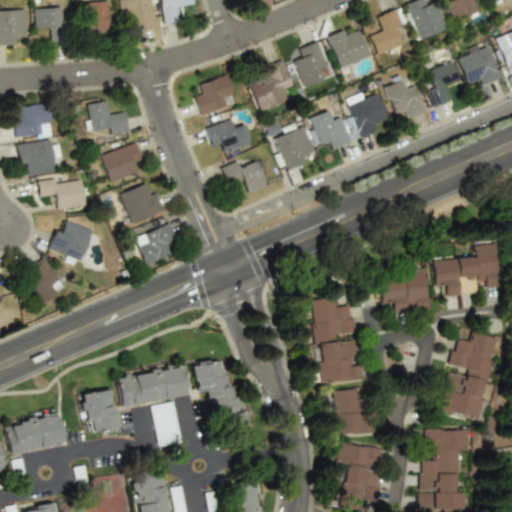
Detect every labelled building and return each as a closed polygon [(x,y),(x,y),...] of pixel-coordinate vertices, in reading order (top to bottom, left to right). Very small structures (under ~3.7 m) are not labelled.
[(154,28),(152,0),(116,0),(118,21),(129,21),(130,30),(154,28)] [(156,0),(160,14),(192,7),(190,0),(156,0)] [(433,1),(422,5),(420,0),(407,0),(401,2),(414,39),(443,29),(433,1)] [(442,0),(448,20),(473,13),(469,0),(442,0)] [(84,33),(105,33),(105,1),(84,1),(84,33)] [(372,54),(400,43),(394,30),(404,26),(396,6),(369,17),(374,28),(364,32),(372,54)] [(31,28),(59,28),(59,7),(31,7),(31,28)] [(0,44),(14,44),(14,37),(23,36),(22,8),(0,9),(0,44)] [(357,32),(347,36),(344,27),(322,35),(335,69),(367,58),(357,32)] [(511,28),(491,37),(505,73),(511,70),(511,28)] [(315,39),(294,47),(298,58),(290,61),(299,87),(328,77),(315,39)] [(475,78),(478,84),(496,76),(481,41),(450,55),(463,83),(475,78)] [(260,66),(264,76),(245,83),(254,110),(292,96),(279,60),(260,66)] [(450,98),(446,87),(457,82),(448,60),(424,70),(430,86),(421,90),(428,107),(450,98)] [(196,115),(223,106),(220,97),(230,93),(223,74),(196,83),(200,93),(190,96),(196,115)] [(390,113),(401,109),(405,117),(423,109),(412,83),(401,87),(396,75),(387,79),(389,85),(380,89),(390,113)] [(373,93),(343,105),(356,138),(374,130),(371,124),(384,119),(373,93)] [(99,124),(101,135),(124,131),(121,108),(108,110),(107,99),(83,103),(87,126),(99,124)] [(16,106),(18,118),(8,119),(11,140),(50,135),(46,102),(16,106)] [(324,110),(305,118),(317,145),(326,141),(329,149),(347,142),(336,116),(328,120),(324,110)] [(220,151),(245,145),(241,125),(232,127),(231,119),(202,126),(207,146),(218,143),(220,151)] [(299,125),(270,138),(283,170),(301,162),(298,157),(310,152),(299,125)] [(49,161),(56,160),(55,139),(13,142),(14,166),(26,165),(27,174),(50,172),(49,161)] [(95,155),(106,183),(133,172),(129,163),(138,159),(130,141),(95,155)] [(224,186),(236,182),(241,194),(263,186),(252,157),(218,170),(224,186)] [(36,200),(53,198),(54,209),(82,205),(78,177),(34,182),(36,200)] [(126,223),(159,211),(151,188),(142,191),(139,183),(114,193),(126,223)] [(44,247),(76,261),(89,230),(66,220),(61,231),(52,228),(44,247)] [(172,240),(165,223),(129,237),(140,264),(167,254),(163,244),(172,240)] [(429,258),(431,286),(442,285),(442,294),(497,290),(494,242),(470,244),(471,256),(429,258)] [(55,293),(54,291),(61,286),(41,257),(25,269),(30,276),(22,281),(38,305),(55,293)] [(424,311),(422,269),(376,272),(378,303),(389,303),(389,313),(424,311)] [(305,298),(314,384),(356,380),(348,294),(305,298)] [(435,410),(478,420),(482,398),(477,397),(481,378),(490,380),(499,338),(465,331),(463,341),(451,338),(435,410)] [(187,365),(193,393),(205,390),(213,429),(244,423),(235,382),(222,385),(217,358),(187,365)] [(184,395),(179,363),(111,374),(116,407),(184,395)] [(115,431),(110,388),(76,393),(82,435),(115,431)] [(329,389),(330,434),(365,433),(363,388),(329,389)] [(154,447),(177,443),(170,402),(147,406),(154,447)] [(0,426),(5,455),(60,445),(54,411),(0,420),(0,426)] [(457,428),(421,428),(421,460),(414,460),(414,493),(418,493),(418,510),(457,510),(457,428)] [(373,502),(378,447),(333,442),(331,464),(339,465),(335,507),(360,510),(361,500),(373,502)] [(511,454),(495,457),(500,487),(511,485),(511,496),(511,454)] [(164,511),(158,469),(126,474),(131,511),(164,511)] [(220,487),(222,511),(253,511),(251,483),(220,487)] [(182,511),(178,485),(167,487),(170,511),(182,511)]
